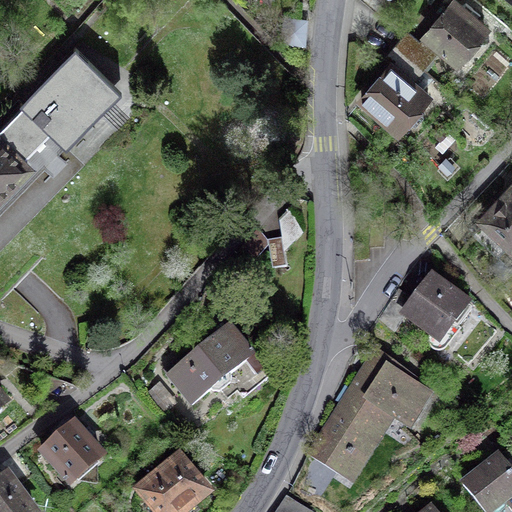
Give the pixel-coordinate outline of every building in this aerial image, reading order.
[(408,32),(396,46),(421,68),(440,46),(457,60),(459,57),(467,57),(473,50),(472,42),(484,28),(468,14),(472,8),(465,2),(460,8),(453,2),(420,42),(408,32)] [(39,148),(46,142),(42,138),(49,130),(66,147),(122,90),(74,44),(19,101),(22,104),(0,126),(0,139),(20,160),(35,144),(39,148)] [(427,96),(410,81),(421,68),(396,46),(383,60),(390,66),(361,99),(397,130),(408,117),(413,121),(422,112),(417,107),(427,96)] [(20,160),(0,139),(0,215),(38,177),(20,160)] [(511,186),(482,217),(484,219),(472,232),(497,256),(509,243),(511,245),(511,244),(511,186)] [(368,228),(353,228),(353,260),(370,260),(370,248),(383,248),(383,235),(397,235),(397,202),(383,202),(383,192),(368,192),(368,228)] [(471,309),(431,279),(414,301),(399,290),(378,318),(395,330),(404,315),(438,341),(452,323),(456,328),(471,309)] [(229,374),(250,357),(227,329),(195,355),(190,350),(164,371),(191,405),(210,389),(220,391),(230,383),(229,374)] [(310,456),(347,480),(380,430),(376,428),(386,413),(406,426),(427,394),(411,384),(415,377),(377,353),(310,456)] [(69,484),(100,456),(73,426),(42,453),(69,484)] [(484,511),(493,511),(511,497),(511,474),(498,457),(462,485),(484,511)] [(193,505),(207,494),(178,459),(138,491),(155,511),(197,511),(198,511),(193,505)] [(32,511),(7,476),(0,481),(0,511),(32,511)] [(307,511),(287,498),(277,511),(307,511)]
